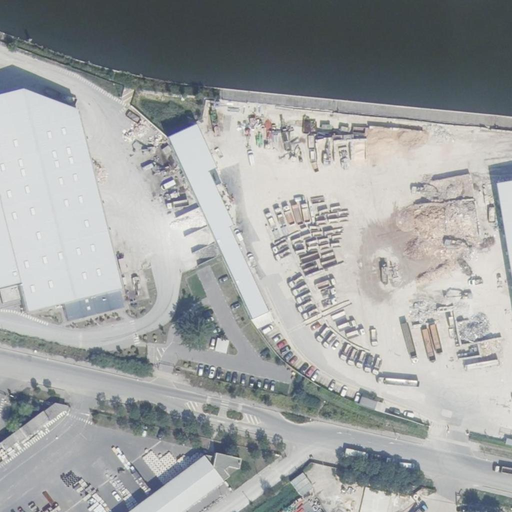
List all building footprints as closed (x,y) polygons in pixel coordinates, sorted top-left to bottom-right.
[(18,68),(0,72),(0,207),(19,284),(25,308),(119,284),(71,91),(26,102),(18,68)] [(154,115),(147,119),(166,135),(168,138),(250,319),(265,312),(226,229),(229,227),(205,172),(213,169),(187,111),(151,105),(154,115)] [(511,179),(494,182),(511,303),(511,179)] [(0,288),(19,284),(0,207),(0,288)] [(225,354),(229,341),(217,338),(213,350),(225,354)] [(17,443),(64,409),(63,405),(52,403),(0,441),(0,443),(5,450),(16,442),(17,443)] [(14,406),(6,412),(14,422),(22,417),(14,406)] [(215,457),(213,467),(205,457),(129,511),(182,511),(229,477),(225,471),(229,467),(239,470),(242,460),(216,454),(215,457)] [(205,457),(213,467),(215,457),(206,455),(205,457)]
